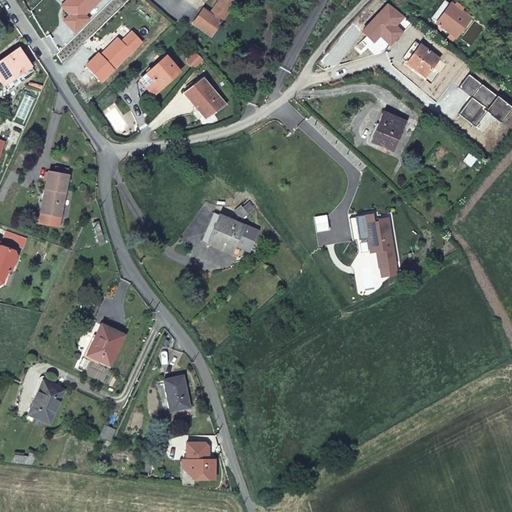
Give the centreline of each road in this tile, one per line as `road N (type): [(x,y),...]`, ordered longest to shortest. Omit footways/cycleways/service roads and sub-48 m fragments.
road 1 (residential): [(251,511),(198,360),(121,248),(102,158)]
road 2 (residential): [(102,158),(222,132),(266,112),(366,0)]
road 3 (residential): [(102,158),(14,0)]
